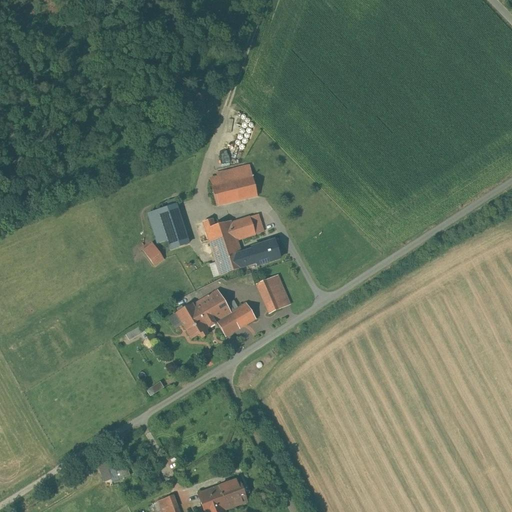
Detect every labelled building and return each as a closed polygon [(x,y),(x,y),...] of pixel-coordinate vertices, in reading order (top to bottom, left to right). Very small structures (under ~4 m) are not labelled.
[(256,197),(250,168),(231,173),(233,181),(211,186),(216,207),(256,197)] [(188,243),(176,205),(157,211),(164,232),(169,249),(188,243)] [(244,268),(244,267),(240,254),(236,241),(263,232),(258,215),(230,224),(229,222),(214,227),(212,220),(203,223),(219,275),(244,268)] [(252,250),(240,254),(244,267),(256,263),(257,266),(279,259),(273,241),(252,248),(252,250)] [(164,260),(151,243),(142,250),(154,267),(164,260)] [(274,278),(257,285),(270,313),(287,306),(274,278)] [(191,305),(206,330),(217,324),(216,322),(231,313),(230,312),(217,290),(191,305)] [(174,302),(163,309),(167,315),(178,308),(174,302)] [(255,320),(245,303),(230,312),(231,313),(216,322),(217,324),(225,338),(255,320)] [(190,340),(206,330),(191,305),(191,304),(167,318),(174,330),(181,325),(190,340)] [(139,327),(126,331),(128,338),(141,333),(139,327)] [(106,462),(97,465),(103,482),(111,480),(112,483),(130,476),(127,467),(119,470),(117,465),(108,468),(106,462)] [(163,487),(156,470),(145,475),(152,492),(163,487)] [(201,506),(206,504),(211,503),(222,500),(226,511),(247,503),(238,480),(197,495),(201,506)] [(178,511),(172,496),(150,504),(152,511),(178,511)] [(222,500),(201,506),(203,511),(221,511),(226,511),(222,500)]
